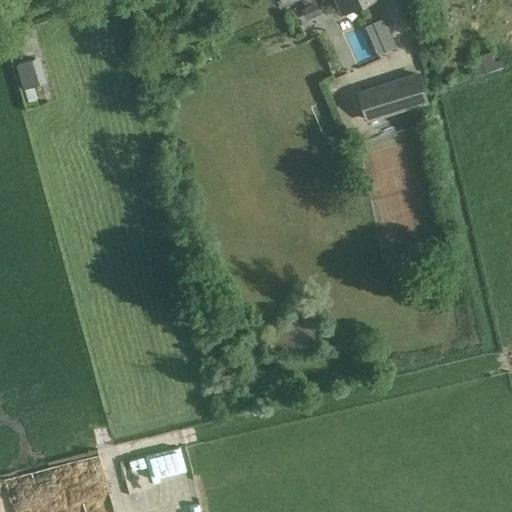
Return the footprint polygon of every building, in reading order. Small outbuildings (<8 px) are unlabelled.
[(370,0),(283,0),(284,2),(289,0),(335,0),(341,13),(370,0)] [(384,17),(364,26),(377,54),(396,46),(384,17)] [(494,62),(491,51),(471,57),(476,76),(504,68),(501,60),(494,62)] [(43,82),(36,59),(17,64),(25,88),(43,82)] [(428,103),(418,72),(357,92),(367,123),(428,103)] [(350,127),(362,122),(345,80),(333,85),(350,127)] [(113,511),(95,454),(71,462),(86,511),(113,511)]
